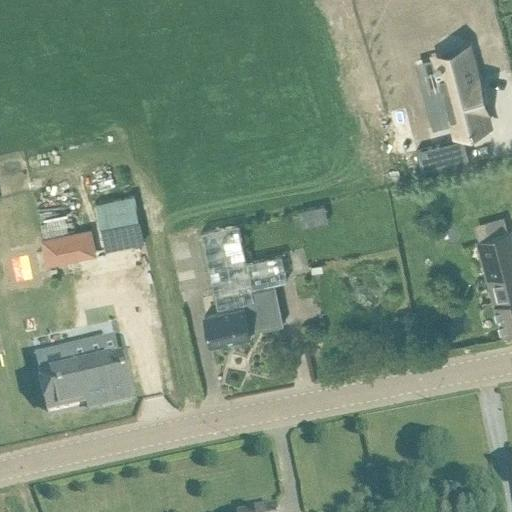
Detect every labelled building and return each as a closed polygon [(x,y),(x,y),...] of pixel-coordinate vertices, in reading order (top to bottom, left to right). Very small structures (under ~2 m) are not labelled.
[(445,83),(430,87),(437,114),(452,110),(458,133),(487,125),(483,109),(486,108),(479,79),(476,80),(467,47),(438,55),(445,83)] [(439,146),(415,152),(422,177),(445,171),(439,146)] [(202,231),(219,312),(245,307),(244,302),(254,300),(252,287),(275,282),(289,280),(283,254),(246,262),(238,223),(202,231)] [(90,230),(44,240),(48,263),(95,254),(90,230)] [(491,236),(478,241),(487,274),(491,290),(491,291),(497,315),(504,334),(511,331),(511,240),(508,230),(491,236)] [(284,324),(280,304),(275,282),(252,287),(254,300),(244,302),(245,307),(205,315),(207,323),(211,343),(251,334),(250,331),(284,324)] [(93,362),(41,375),(49,412),(101,400),(102,406),(133,399),(123,356),(107,359),(93,362)]
